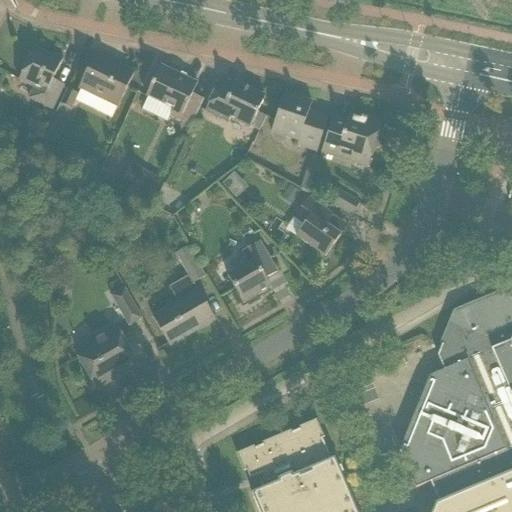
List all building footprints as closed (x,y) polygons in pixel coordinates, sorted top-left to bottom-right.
[(30,99),(53,110),(64,86),(52,81),(63,58),(53,54),(51,57),(33,49),(18,81),(35,89),(30,99)] [(78,89),(118,108),(134,73),(95,54),(78,89)] [(145,97),(174,111),(171,117),(191,127),(203,100),(192,95),(197,84),(160,66),(145,97)] [(218,84),(209,102),(204,113),(228,124),(231,119),(259,132),(266,117),(257,113),(265,97),(234,83),(231,91),(218,84)] [(60,105),(71,110),(78,96),(67,90),(60,105)] [(297,146),(316,152),(328,119),(308,112),(311,103),(284,93),(271,133),(298,143),(297,146)] [(321,153),(367,168),(382,122),(367,117),(366,120),(349,115),(347,122),(333,117),(321,153)] [(149,174),(138,193),(149,200),(160,180),(149,174)] [(329,203),(352,217),(359,204),(337,190),(329,203)] [(340,236),(325,226),(332,216),(309,199),(295,219),(304,225),(295,237),(325,258),(340,236)] [(178,233),(169,238),(176,248),(184,243),(178,233)] [(227,276),(243,304),(271,288),(265,279),(277,273),(259,242),(242,252),(248,264),(227,276)] [(152,317),(159,330),(169,347),(214,321),(197,291),(196,291),(193,285),(206,278),(188,247),(175,255),(188,277),(168,288),(176,303),(152,317)] [(110,296),(128,327),(142,320),(124,288),(110,296)] [(511,511),(511,289),(484,301),(487,308),(481,311),(478,304),(454,314),(437,357),(443,371),(429,377),(399,451),(415,489),(430,483),(438,503),(435,505),(432,511),(356,511),(334,459),(330,461),(315,424),(239,456),(249,480),(257,476),(262,490),(251,494),(258,511),(511,511)] [(114,374),(134,362),(115,328),(75,351),(96,389),(116,377),(114,374)]
